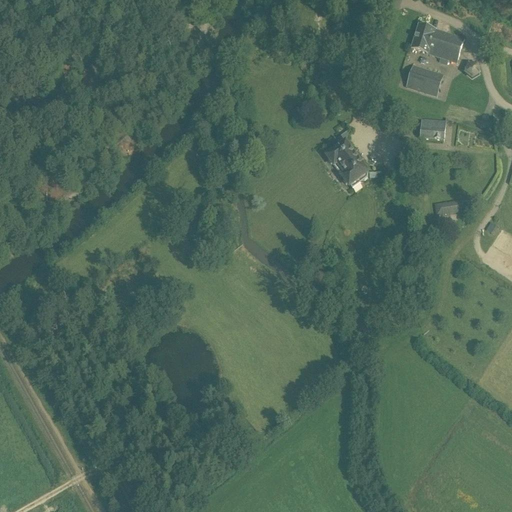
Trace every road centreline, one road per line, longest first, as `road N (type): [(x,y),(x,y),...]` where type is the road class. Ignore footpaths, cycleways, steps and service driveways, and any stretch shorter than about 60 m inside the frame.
road 1 (track): [(21,511),(94,470),(115,473),(138,511)]
road 2 (unknown): [(390,0),(363,124)]
